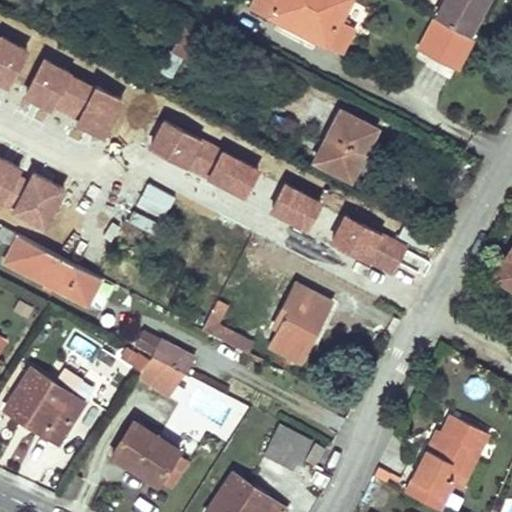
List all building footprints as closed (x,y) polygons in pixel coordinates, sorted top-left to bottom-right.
[(350,0),(257,0),(255,5),(341,52),(355,26),(340,19),(350,0)] [(445,0),(437,15),(469,32),(485,0),(445,0)] [(473,38),(436,18),(420,50),(456,69),(473,38)] [(208,41),(184,26),(170,51),(194,64),(208,41)] [(340,109),(314,158),(349,177),(375,127),(340,109)] [(277,230),(312,249),(325,223),(338,199),(303,180),(277,230)] [(265,242),(213,214),(207,226),(235,242),(233,247),(256,259),(265,242)] [(15,230),(1,222),(0,223),(0,229),(14,237),(17,231),(15,230)] [(325,223),(312,249),(318,252),(332,226),(325,223)] [(19,232),(6,260),(82,300),(88,289),(93,292),(101,275),(19,232)] [(511,247),(495,274),(511,285),(511,247)] [(99,279),(93,302),(104,306),(111,282),(99,279)] [(295,284),(278,317),(284,321),(279,331),(271,347),(299,361),(329,302),(295,284)] [(88,289),(82,300),(87,303),(93,292),(88,289)] [(205,322),(202,327),(248,352),(252,344),(215,323),(224,306),(216,301),(210,313),(203,309),(198,318),(205,322)] [(278,317),(273,327),(279,331),(284,321),(278,317)] [(95,361),(103,344),(72,331),(65,349),(95,361)] [(160,339),(152,354),(184,370),(193,357),(160,339)] [(140,368),(148,356),(139,351),(132,362),(140,368)] [(140,368),(136,374),(168,397),(184,370),(152,354),(150,352),(148,356),(140,368)] [(30,367),(4,408),(58,442),(83,402),(30,367)] [(486,431),(447,412),(438,430),(429,449),(424,446),(403,489),(441,509),(455,482),(460,485),(475,455),(486,431)] [(132,419),(111,451),(156,480),(159,476),(174,454),(175,453),(178,449),(132,419)] [(295,471),(300,462),(311,440),(278,422),(262,453),(295,471)] [(433,427),(424,446),(429,449),(438,430),(433,427)] [(314,443),(305,461),(315,466),(325,448),(314,443)] [(175,453),(174,454),(159,476),(171,485),(187,461),(175,453)] [(373,474),(387,481),(391,473),(378,466),(373,474)] [(232,471),(207,510),(209,511),(283,511),(286,508),(232,471)] [(321,481),(308,473),(302,482),(316,490),(321,481)]
